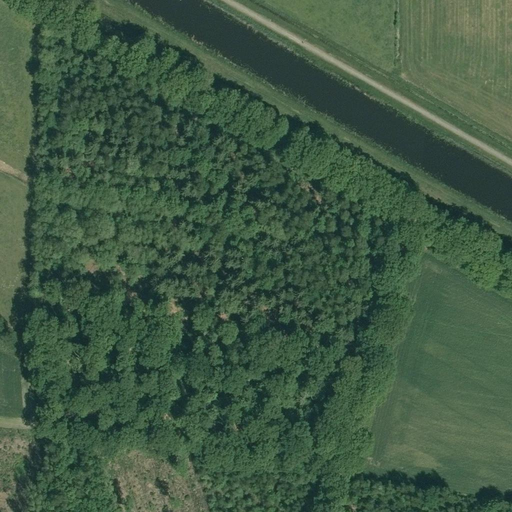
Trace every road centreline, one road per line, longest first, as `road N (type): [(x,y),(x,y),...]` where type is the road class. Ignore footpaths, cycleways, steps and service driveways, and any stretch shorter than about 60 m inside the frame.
road 1 (unclassified): [(511,272),(34,0)]
road 2 (track): [(361,384),(296,445),(39,409)]
